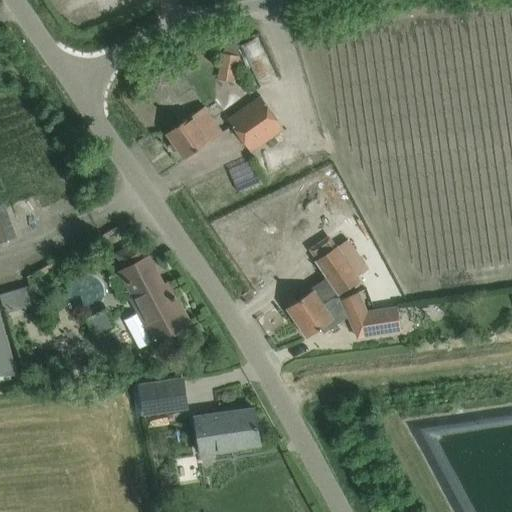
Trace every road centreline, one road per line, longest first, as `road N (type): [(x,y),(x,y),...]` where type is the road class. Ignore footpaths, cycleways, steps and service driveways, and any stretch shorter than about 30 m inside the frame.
road 1 (unclassified): [(347,511),(214,282),(78,84)]
road 2 (unclassified): [(78,84),(163,29),(295,0)]
